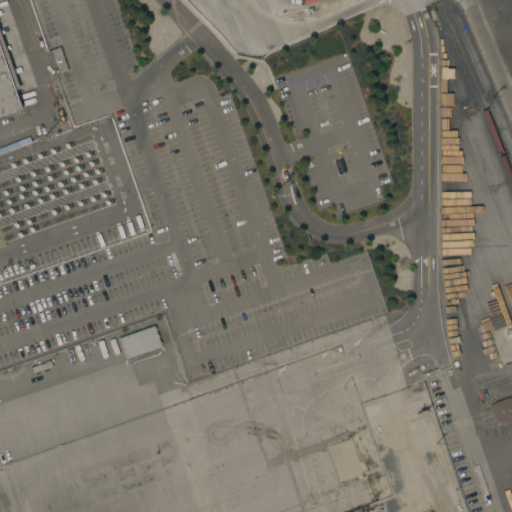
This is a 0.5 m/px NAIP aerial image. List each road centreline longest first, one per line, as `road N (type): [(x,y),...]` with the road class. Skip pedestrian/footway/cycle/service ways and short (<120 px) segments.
road 1 (residential): [(412,0),(422,30),(429,330),(487,511)]
road 2 (residential): [(428,212),(346,237),(315,232),(257,108),(170,0)]
road 3 (residential): [(511,116),(460,0)]
